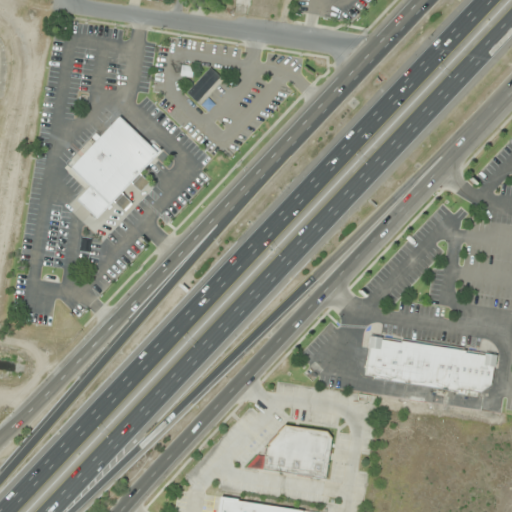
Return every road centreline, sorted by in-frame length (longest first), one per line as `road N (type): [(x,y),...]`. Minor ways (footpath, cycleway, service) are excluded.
road 1 (motorway): [(494,0),(9,511)]
road 2 (motorway): [(45,511),(511,30)]
road 3 (motorway): [(68,511),(511,83)]
road 4 (secondary): [(422,0),(0,444)]
road 5 (secondary): [(130,511),(511,90)]
road 6 (residential): [(64,4),(370,56)]
road 7 (motorway): [(169,272),(0,480)]
